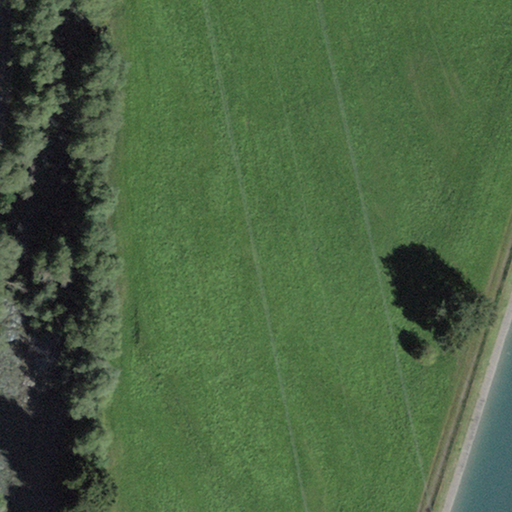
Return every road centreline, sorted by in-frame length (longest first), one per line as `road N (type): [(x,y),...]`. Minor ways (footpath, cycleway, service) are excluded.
road 1 (track): [(425,511),(511,241)]
road 2 (track): [(2,0),(8,68),(0,138)]
